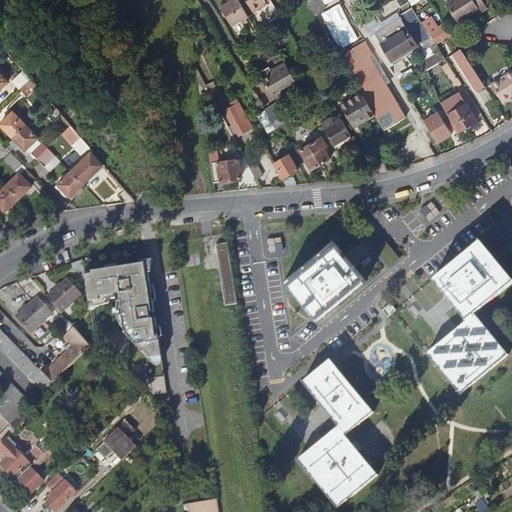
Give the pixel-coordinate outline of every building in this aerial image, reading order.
[(221,6),(233,26),(242,21),(243,22),(250,18),(239,0),(229,0),(230,1),(221,6)] [(247,0),(254,10),(270,0),(247,0)] [(316,15),(328,8),(323,0),(306,0),(307,0),(316,15)] [(477,0),(460,0),(445,10),(456,28),(476,15),(479,18),(486,14),(477,0)] [(262,10),(266,16),(277,10),(273,3),(262,10)] [(401,17),(375,32),(380,41),(406,26),(401,17)] [(445,23),(429,34),(435,43),(441,39),(438,34),(436,35),(435,34),(439,31),(440,34),(448,28),(445,23)] [(380,41),(392,61),(401,56),(402,59),(420,48),(406,26),(380,41)] [(423,30),(433,47),(436,45),(435,43),(429,34),(426,29),(423,30)] [(383,129),(406,117),(372,54),(374,53),(367,40),(343,53),(383,129)] [(456,58),(478,92),(486,87),(465,54),(462,49),(456,53),(458,56),(456,58)] [(196,63),(199,83),(205,81),(196,63)] [(275,75),(264,81),(275,99),(283,94),(281,90),(297,81),(286,63),(272,71),(275,75)] [(511,70),(491,84),(501,100),(511,93),(511,70)] [(0,90),(9,82),(0,71),(0,90)] [(25,72),(15,82),(21,88),(31,79),(25,72)] [(337,98),(351,122),(357,118),(361,124),(376,115),(358,86),(337,98)] [(456,112),(448,117),(459,134),(477,122),(474,117),(480,113),(470,97),(453,108),(456,112)] [(487,105),(495,118),(503,113),(495,101),(487,105)] [(278,103),(266,111),(266,112),(273,123),(282,118),(286,115),(278,103)] [(254,131),(241,108),(228,115),(235,128),(232,130),(238,139),(240,138),(241,139),(254,131)] [(15,111),(2,124),(14,136),(27,124),(15,111)] [(259,116),(270,134),(277,130),(273,123),(266,112),(259,116)] [(437,144),(451,135),(438,113),(424,121),(437,144)] [(273,123),(277,130),(285,124),(282,118),(273,123)] [(326,130),(335,146),(351,136),(342,120),(326,130)] [(27,124),(14,136),(27,150),(39,137),(27,124)] [(63,134),(73,145),(81,138),(71,126),(63,134)] [(322,137),(301,150),(313,171),(331,160),(325,148),(328,147),(322,137)] [(44,142),(33,152),(38,158),(49,148),(44,142)] [(49,148),(38,158),(46,166),(57,156),(49,148)] [(93,152),(72,172),(84,185),(104,165),(93,152)] [(6,160),(16,169),(22,163),(13,153),(6,160)] [(291,156),(276,164),(284,180),(299,171),(291,156)] [(211,164),(214,183),(242,178),(239,160),(211,164)] [(251,168),(257,179),(263,176),(257,164),(251,168)] [(22,176),(32,186),(39,180),(28,170),(22,176)] [(72,172),(56,187),(66,198),(69,195),(72,197),(84,185),(72,172)] [(21,175),(7,188),(20,200),(33,187),(32,186),(22,176),(21,175)] [(0,195),(0,205),(7,213),(20,200),(7,188),(0,195)] [(430,203),(418,212),(427,224),(439,215),(430,203)] [(269,239),(271,253),(283,251),(281,237),(269,239)] [(429,280),(463,322),(423,355),(456,396),(506,355),(473,315),(511,282),(511,281),(479,240),(429,280)] [(334,241),(285,281),(319,322),(368,281),(334,241)] [(217,245),(226,306),(236,304),(228,243),(217,245)] [(388,243),(378,249),(390,267),(401,260),(388,243)] [(73,264),(75,276),(87,275),(87,273),(85,260),(73,264)] [(87,273),(87,275),(97,343),(125,373),(130,368),(155,396),(169,394),(157,319),(155,319),(154,313),(156,312),(149,264),(87,273)] [(70,279),(49,297),(63,313),(84,295),(70,279)] [(41,298),(19,317),(33,333),(55,313),(41,298)] [(390,303),(383,309),(388,317),(396,311),(390,303)] [(55,384),(93,347),(76,328),(66,338),(75,347),(51,370),(48,366),(42,371),(45,374),(50,379),(55,384)] [(7,335),(0,342),(0,347),(2,350),(12,340),(7,335)] [(12,340),(2,350),(7,354),(17,345),(12,340)] [(17,345),(7,354),(12,359),(21,350),(17,345)] [(21,350),(12,359),(16,364),(26,355),(21,350)] [(26,355),(16,364),(21,369),(31,360),(26,355)] [(31,360),(21,369),(26,374),(36,364),(31,360)] [(337,426),(296,461),(337,510),(378,476),(345,436),(373,412),(330,360),(301,384),(337,426)] [(36,364),(26,374),(30,379),(40,369),(36,364)] [(40,369),(30,379),(35,384),(45,374),(42,371),(40,369)] [(0,390),(23,414),(28,410),(33,405),(0,370),(0,390)] [(45,374),(35,384),(40,389),(50,379),(45,374)] [(50,379),(40,389),(45,394),(55,384),(50,379)] [(23,414),(15,422),(14,423),(10,427),(15,432),(33,415),(28,410),(23,414)] [(0,413),(0,431),(3,434),(10,427),(14,423),(8,418),(9,417),(3,411),(0,413)] [(123,459),(139,444),(137,442),(143,437),(126,420),(97,447),(106,457),(114,450),(123,459)] [(34,466),(8,439),(0,447),(9,457),(2,465),(18,481),(31,468),(34,466)] [(38,447),(33,452),(40,459),(47,453),(53,447),(47,441),(39,448),(38,447)] [(34,466),(31,468),(32,469),(34,467),(37,469),(50,456),(47,453),(40,459),(34,466)] [(32,469),(40,477),(42,475),(37,469),(34,467),(32,469)] [(32,469),(18,482),(31,495),(45,482),(40,477),(32,469)] [(47,487),(51,492),(48,495),(49,497),(45,501),(54,511),(58,511),(77,493),(64,479),(68,474),(63,470),(48,485),(48,486),(47,487)] [(219,511),(218,500),(190,505),(190,511),(219,511)]
